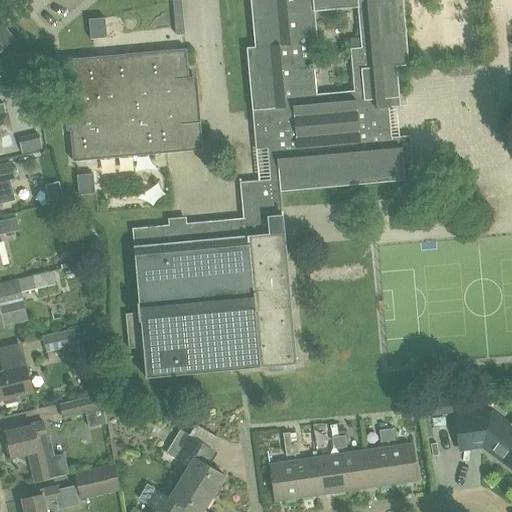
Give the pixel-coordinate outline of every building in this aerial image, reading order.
[(180,0),(173,0),(175,28),(176,36),(184,35),(180,0)] [(250,0),(255,47),(246,48),(258,180),(240,182),(241,202),(282,198),(281,192),(405,180),(403,163),(412,162),(410,136),(391,138),(388,108),(400,107),(397,66),(409,65),(402,0),(250,0)] [(89,20),(91,39),(106,38),(104,18),(89,20)] [(0,52),(16,39),(7,29),(0,34),(0,52)] [(188,77),(186,49),(60,60),(67,131),(70,130),(73,161),(203,150),(196,76),(188,77)] [(0,151),(3,151),(0,140),(0,134),(11,132),(7,115),(6,115),(4,103),(0,104),(0,151)] [(19,138),(22,154),(42,149),(39,133),(19,138)] [(158,157),(132,162),(135,181),(161,176),(158,157)] [(102,190),(119,189),(118,162),(101,163),(102,190)] [(15,182),(11,163),(0,165),(0,203),(15,200),(11,183),(15,182)] [(511,168),(508,168),(509,176),(447,182),(447,174),(413,178),(423,291),(392,294),(392,290),(345,295),(351,355),(511,339),(511,168)] [(77,176),(79,195),(95,193),(93,174),(77,176)] [(146,379),(239,370),(297,364),(292,310),(283,208),(282,198),(241,202),(243,218),(232,219),(234,238),(174,243),(173,225),(169,225),(132,228),(139,302),(137,303),(138,313),(125,314),(129,349),(143,347),(146,379)] [(0,221),(0,234),(19,230),(17,218),(0,221)] [(0,327),(3,327),(28,321),(21,292),(44,287),(56,285),(53,271),(0,283),(0,327)] [(42,336),(46,352),(82,344),(78,328),(42,336)] [(26,366),(0,372),(0,400),(2,400),(5,404),(17,402),(18,396),(32,392),(26,366)] [(85,413),(89,428),(106,425),(100,396),(59,405),(62,418),(85,413)] [(511,468),(511,423),(510,426),(491,412),(455,417),(460,450),(482,447),(511,468)] [(29,454),(35,482),(68,475),(63,454),(54,456),(50,438),(47,438),(43,421),(39,422),(39,424),(6,432),(12,458),(29,454)] [(392,428),(386,430),(388,441),(394,440),(392,428)] [(103,449),(112,446),(105,429),(96,432),(103,449)] [(290,432),(289,432),(293,455),(299,454),(298,442),(295,429),(290,429),(290,432)] [(182,477),(212,496),(225,476),(209,467),(217,453),(180,430),(166,453),(188,467),(182,477)] [(388,441),(386,430),(379,431),(381,443),(388,441)] [(286,456),(293,455),(289,432),(283,433),(286,456)] [(345,435),(338,436),(340,448),(347,447),(345,435)] [(333,449),(340,448),(338,436),(331,437),(333,449)] [(388,447),(393,484),(418,480),(413,444),(388,447)] [(364,451),(369,487),(393,484),(388,447),(364,451)] [(340,454),(346,491),(369,487),(364,451),(340,454)] [(316,458),(322,494),(346,491),(340,454),(316,458)] [(293,461),(298,498),(322,494),(316,458),(293,461)] [(269,464),(274,501),(298,498),(293,461),(269,464)] [(75,474),(81,499),(120,491),(114,465),(95,469),(75,474)] [(138,498),(160,511),(181,511),(185,507),(192,511),(202,511),(212,496),(182,477),(169,498),(147,484),(138,498)] [(55,501),(57,509),(78,504),(74,485),(59,488),(58,485),(38,490),(40,495),(22,500),(24,511),(46,511),(45,503),(55,501)]
